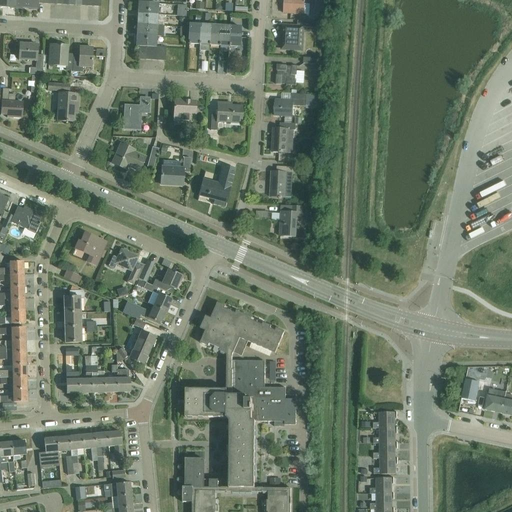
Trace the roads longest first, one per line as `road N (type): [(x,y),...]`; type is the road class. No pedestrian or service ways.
road 1 (tertiary): [(433,329),(216,243)]
road 2 (residential): [(44,419),(42,266),(67,207)]
road 3 (residential): [(511,62),(474,136),(448,256)]
road 4 (tertiary): [(216,243),(71,179)]
road 5 (residential): [(142,411),(206,267)]
road 6 (residential): [(250,162),(159,137),(161,79)]
road 7 (residential): [(206,267),(67,207)]
